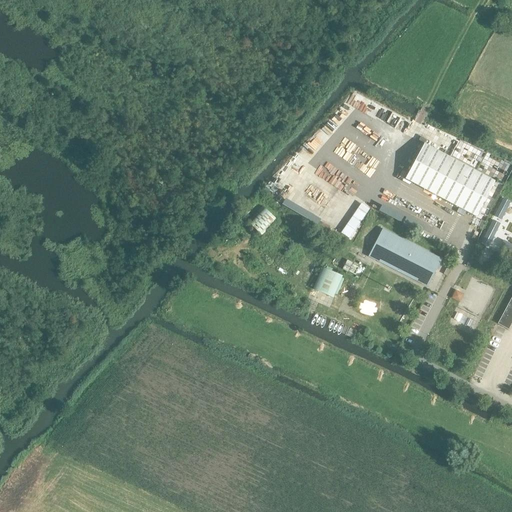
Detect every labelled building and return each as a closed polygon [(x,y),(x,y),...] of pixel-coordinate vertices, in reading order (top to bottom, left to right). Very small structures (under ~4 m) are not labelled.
[(424,144),(405,179),(476,217),(495,181),(424,144)] [(503,198),(494,216),(501,220),(511,202),(503,198)] [(263,204),(247,220),(262,234),(277,218),(263,204)] [(493,220),(482,242),(489,246),(500,224),(493,220)] [(383,230),(369,257),(428,287),(442,260),(383,230)] [(511,245),(503,240),(500,248),(511,254),(511,245)] [(348,260),(343,269),(348,272),(353,263),(348,260)] [(322,267),(313,290),(333,298),(342,276),(322,267)] [(511,297),(498,324),(509,330),(511,323),(511,297)]
